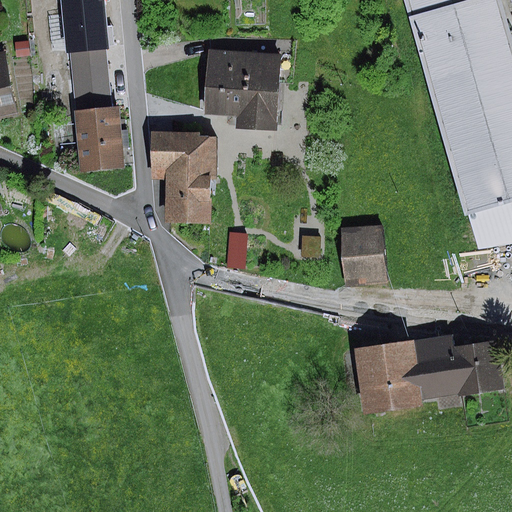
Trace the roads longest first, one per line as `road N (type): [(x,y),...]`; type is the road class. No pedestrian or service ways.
road 1 (residential): [(511,330),(345,306),(172,267)]
road 2 (unclassified): [(225,511),(172,267)]
road 3 (residential): [(146,221),(126,0)]
road 4 (residential): [(0,163),(146,221)]
